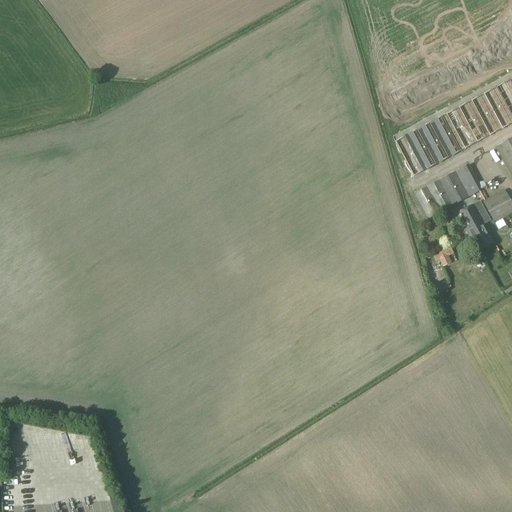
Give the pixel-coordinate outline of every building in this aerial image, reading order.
[(511,78),(496,87),(394,142),(413,177),(511,124),(511,78)] [(511,179),(511,138),(495,147),(511,179)] [(413,194),(427,220),(482,190),(468,165),(413,194)] [(482,202),(494,224),(511,214),(511,204),(504,190),(482,202)] [(457,215),(477,250),(492,242),(482,225),(487,222),(486,220),(488,219),(479,203),(457,215)] [(453,254),(449,246),(430,255),(434,264),(439,261),(442,268),(451,264),(447,257),(453,254)]
